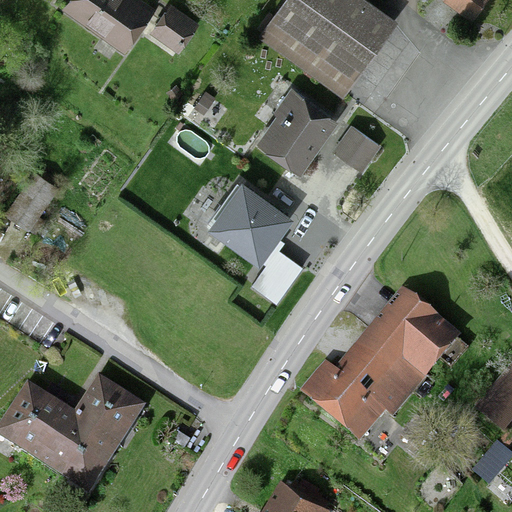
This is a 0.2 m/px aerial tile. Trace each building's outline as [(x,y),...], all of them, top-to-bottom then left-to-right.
[(124,47),(150,10),(136,0),(71,0),(67,6),(124,47)] [(381,13),(363,0),(286,0),(261,34),(343,93),(394,22),(381,13)] [(482,0),(449,0),(471,16),(482,0)] [(195,24),(171,6),(153,31),(178,49),(195,24)] [(299,168),(333,121),(299,97),(287,114),(281,115),(262,141),(299,168)] [(377,144),(365,135),(347,159),(360,169),(377,144)] [(57,187),(34,171),(6,213),(29,229),(57,187)] [(258,258),(287,218),(243,186),(214,226),(258,258)] [(455,338),(408,299),(364,352),(402,384),(411,391),(455,338)] [(401,402),(411,391),(402,384),(364,352),(342,378),(329,367),(306,394),(358,437),(381,409),(390,417),(401,402)] [(511,366),(483,402),(509,423),(511,418),(511,366)] [(117,444),(114,441),(136,406),(99,382),(77,416),(66,409),(61,416),(26,393),(2,430),(19,441),(16,445),(66,478),(69,473),(86,484),(104,457),(108,459),(117,444)] [(431,430),(415,418),(401,436),(417,448),(431,430)] [(190,440),(177,432),(171,442),(184,450),(190,440)] [(294,483),(276,511),(322,511),(328,503),(294,483)]
